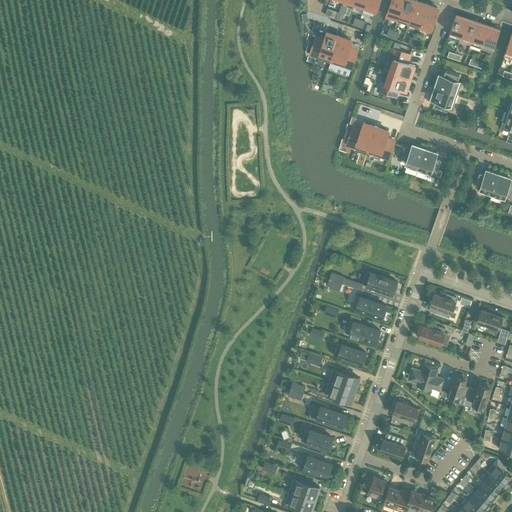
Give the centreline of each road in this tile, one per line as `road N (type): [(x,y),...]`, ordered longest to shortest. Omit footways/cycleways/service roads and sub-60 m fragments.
road 1 (residential): [(450,0),(408,127),(511,165)]
road 2 (residential): [(511,303),(424,272),(397,342)]
road 3 (residential): [(359,454),(431,480),(465,440)]
